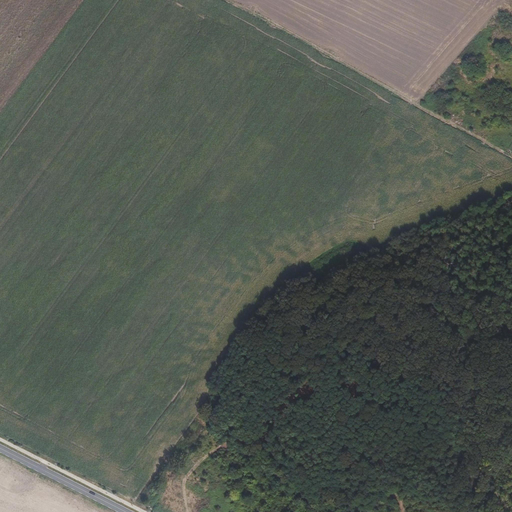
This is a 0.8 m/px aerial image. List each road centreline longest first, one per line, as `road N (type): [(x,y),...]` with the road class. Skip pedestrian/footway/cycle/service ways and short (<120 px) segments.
road 1 (track): [(228,0),(511,154)]
road 2 (tertiary): [(0,447),(126,511)]
